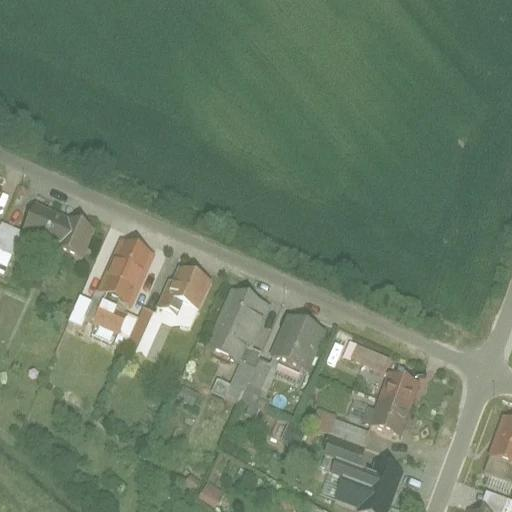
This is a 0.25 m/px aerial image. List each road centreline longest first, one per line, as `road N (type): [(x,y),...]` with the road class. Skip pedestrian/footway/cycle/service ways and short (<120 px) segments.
road 1 (residential): [(482,375),(0,161)]
road 2 (residential): [(434,511),(482,375)]
